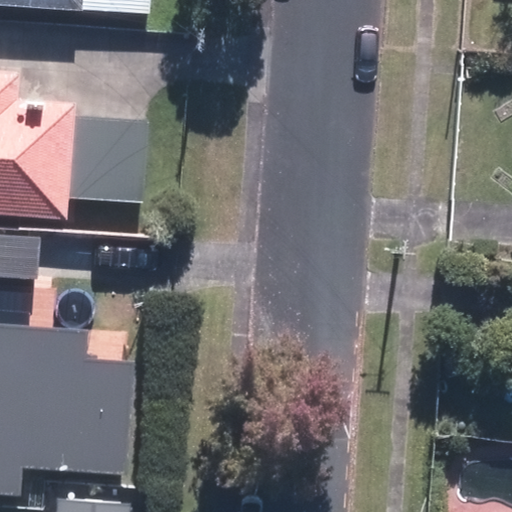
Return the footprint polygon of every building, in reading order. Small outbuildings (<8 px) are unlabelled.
[(0,0),(149,9),(149,0),(0,0)] [(0,73),(0,208),(66,214),(68,193),(142,199),(148,124),(74,118),(75,103),(15,98),(17,75),(0,73)] [(0,273),(40,276),(42,238),(0,235),(0,273)] [(88,330),(0,322),(0,486),(22,488),(24,463),(125,472),(134,356),(86,352),(88,330)] [(130,511),(131,502),(62,497),(60,511),(130,511)]
